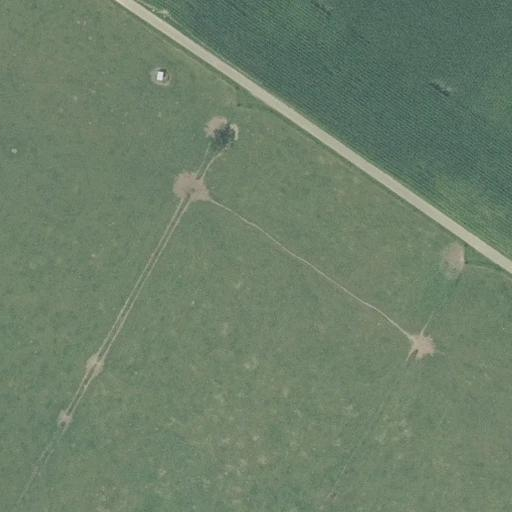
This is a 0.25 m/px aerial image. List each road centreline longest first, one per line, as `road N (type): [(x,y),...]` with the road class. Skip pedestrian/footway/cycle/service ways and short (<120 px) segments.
road 1 (unclassified): [(511,258),(319,127)]
road 2 (track): [(319,127),(138,0)]
